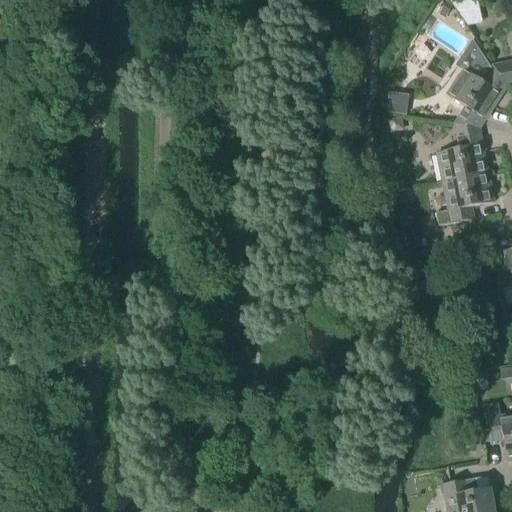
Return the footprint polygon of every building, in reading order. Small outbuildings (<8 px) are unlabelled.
[(465,25),(481,22),(477,1),(461,4),(465,25)] [(511,63),(493,67),(493,68),(507,89),(511,87),(511,63)] [(478,131),(507,89),(493,68),(482,84),(463,71),(445,97),(465,109),(453,127),(454,127),(478,131)] [(407,113),(408,93),(389,92),(388,112),(407,113)] [(487,175),(478,131),(454,127),(458,150),(436,155),(442,184),(487,175)] [(493,205),(487,175),(442,184),(447,212),(434,215),(437,228),(472,221),(470,209),(493,205)] [(511,462),(511,415),(498,418),(496,406),(484,408),(490,443),(502,440),(506,463),(511,462)] [(465,482),(442,486),(446,511),(493,511),(490,491),(477,493),(475,483),(473,482),(465,483),(465,482)]
